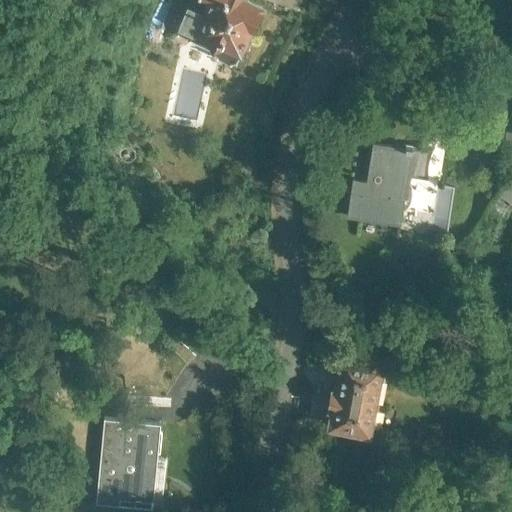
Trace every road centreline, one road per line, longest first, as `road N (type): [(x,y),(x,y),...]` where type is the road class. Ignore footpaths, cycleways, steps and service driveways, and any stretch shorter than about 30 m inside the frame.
road 1 (residential): [(260,511),(292,313),(282,195),(302,114),(334,47)]
road 2 (residential): [(511,51),(386,65),(334,47)]
